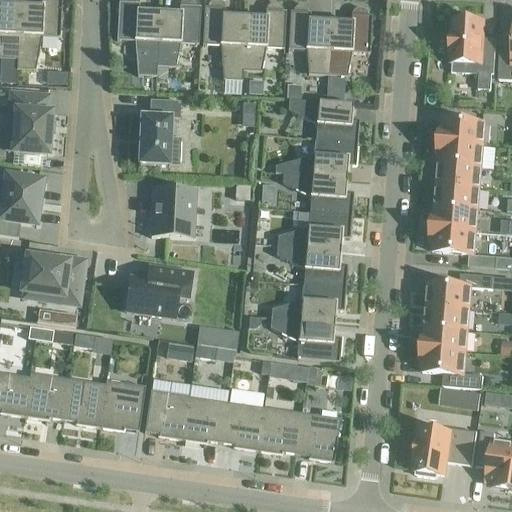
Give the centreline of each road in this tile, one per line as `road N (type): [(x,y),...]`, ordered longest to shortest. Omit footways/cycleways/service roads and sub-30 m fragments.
road 1 (residential): [(408,0),(366,511)]
road 2 (residential): [(141,483),(331,511)]
road 3 (residential): [(91,118),(76,236),(119,240)]
road 4 (residential): [(0,462),(141,483)]
road 5 (residential): [(119,240),(91,118)]
